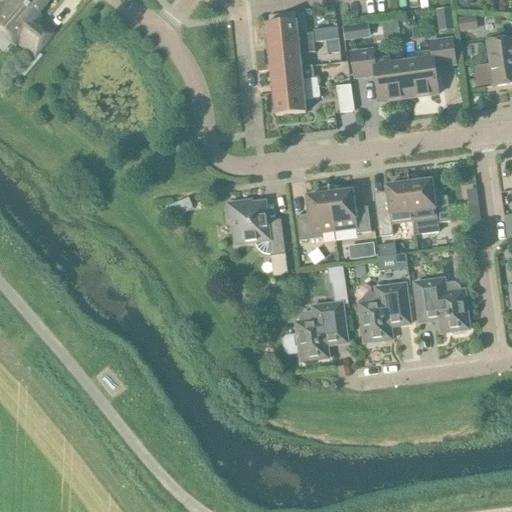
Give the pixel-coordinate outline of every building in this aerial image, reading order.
[(9,0),(0,11),(0,26),(34,55),(52,34),(34,18),(48,3),(49,0),(9,0)] [(476,16),(458,19),(460,33),(478,31),(476,16)] [(269,48),(315,44),(314,34),(298,36),(296,22),(267,25),(269,48)] [(360,24),(342,27),(344,39),(361,36),(360,24)] [(511,39),(487,43),(494,88),(511,85),(511,39)] [(339,40),(326,42),(328,55),(341,53),(339,40)] [(404,63),(409,100),(439,95),(435,68),(456,65),(452,40),(431,43),(433,54),(418,56),(418,62),(404,63)] [(315,44),(269,48),(271,71),(301,68),(300,55),(315,53),(315,44)] [(379,104),(409,100),(404,63),(390,65),(389,60),(374,62),(373,51),(352,54),(355,80),(376,77),(379,104)] [(301,68),(271,71),(274,94),(319,89),(318,79),(303,81),(301,68)] [(355,112),(352,92),(351,86),(337,88),(340,114),(355,112)] [(319,89),(274,94),(276,117),(306,114),(304,100),(320,99),(319,89)] [(408,178),(414,222),(416,237),(440,234),(439,224),(451,223),(447,198),(435,199),(432,182),(423,183),(422,180),(419,179),(415,178),(412,177),(408,178)] [(408,178),(396,183),(396,186),(386,188),(389,205),(376,207),(379,232),(380,237),(393,235),(392,225),(414,222),(408,178)] [(297,217),(299,237),(300,242),(322,239),(322,234),(335,232),(329,188),(326,189),(322,190),(319,191),(317,194),(317,197),(307,198),(309,216),(297,217)] [(343,193),(343,190),(329,188),(335,232),(357,229),(358,235),(371,233),(368,210),(356,212),(353,192),(343,193)] [(476,189),(465,191),(467,204),(477,203),(476,189)] [(189,199),(166,208),(171,220),(194,210),(189,199)] [(236,246),(255,243),(256,246),(257,248),(258,250),(260,252),(262,253),(264,254),(266,255),(268,255),(271,255),(274,277),(288,275),(283,241),(281,221),(268,223),(265,203),(247,206),(244,204),(231,205),(228,208),(230,220),(232,219),(235,239),(236,246)] [(470,224),(471,224),(472,231),(464,240),(471,246),(481,233),(480,224),(479,210),(478,205),(468,207),(469,211),(470,224)] [(374,244),(361,245),(363,259),(376,257),(374,244)] [(395,248),(382,249),(383,258),(395,257),(395,248)] [(344,268),(328,270),(330,285),(333,284),(346,282),(344,268)] [(415,285),(417,304),(420,324),(434,323),(434,322),(440,321),(442,334),(470,331),(464,292),(459,292),(458,288),(454,285),(437,288),(436,282),(415,285)] [(359,306),(362,325),(364,344),(392,341),(390,327),(396,326),(397,327),(411,325),(406,286),(376,290),(377,295),(367,297),(364,301),(365,305),(359,306)] [(348,344),(345,324),(343,305),(313,308),(313,314),(304,315),(301,319),(301,324),(296,324),(298,337),(285,339),(284,341),(285,354),(288,356),(300,355),(301,363),(329,360),(327,346),(333,345),(333,346),(348,344)]
